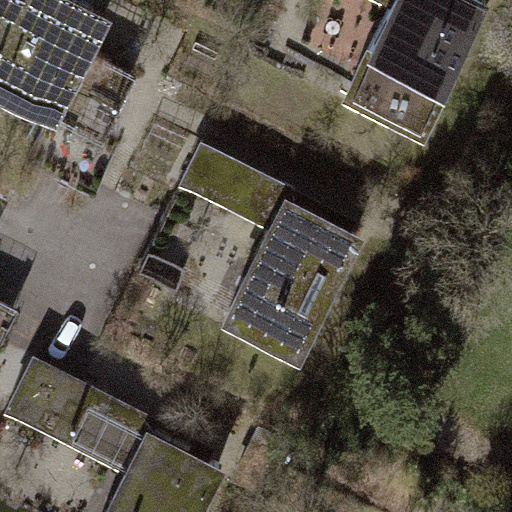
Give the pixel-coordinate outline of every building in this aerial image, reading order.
[(0,0),(0,59),(30,0),(0,0)] [(117,15),(89,0),(30,0),(0,59),(0,98),(58,128),(42,158),(97,186),(112,157),(103,152),(144,73),(99,49),(117,15)] [(372,0),(391,10),(342,102),(421,143),(494,4),(486,0),(372,0)] [(223,317),(303,358),(367,235),(290,194),(296,184),(198,133),(175,177),(270,227),(223,317)] [(0,395),(40,319),(0,297),(0,395)] [(158,416),(43,356),(12,413),(126,472),(105,511),(204,511),(229,466),(152,426),(158,416)]
